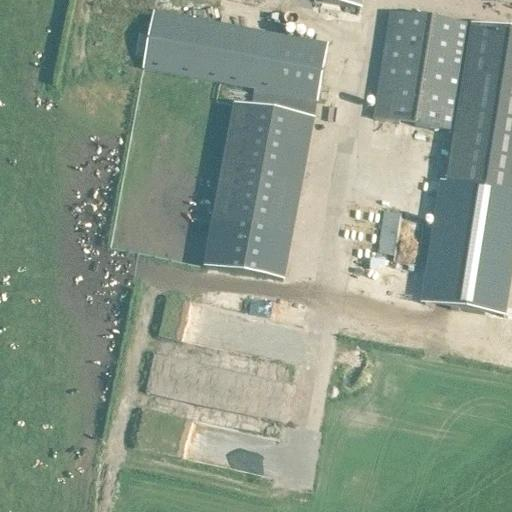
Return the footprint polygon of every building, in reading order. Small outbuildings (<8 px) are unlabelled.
[(271,0),(271,7),(296,11),(297,0),(271,0)] [(313,0),(313,1),(362,8),(363,0),(313,0)] [(251,109),(315,119),(328,47),(154,15),(144,71),(254,91),(251,109)] [(511,34),(474,28),(392,15),(375,121),(455,134),(446,187),(511,197),(511,34)] [(316,124),(237,109),(231,147),(309,161),(316,124)] [(406,242),(426,245),(430,210),(410,207),(406,242)] [(225,322),(227,310),(207,306),(205,319),(225,322)] [(183,362),(182,372),(200,375),(201,365),(183,362)]
